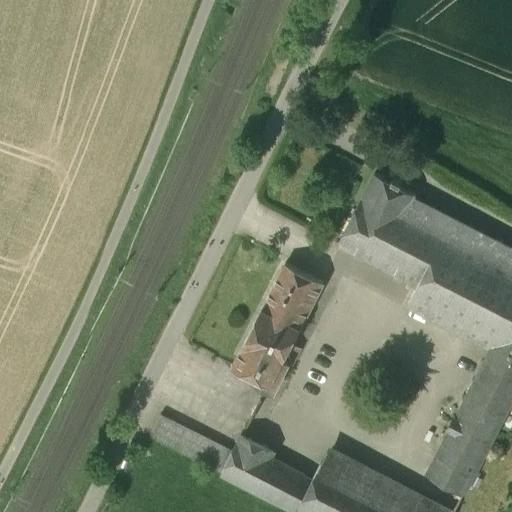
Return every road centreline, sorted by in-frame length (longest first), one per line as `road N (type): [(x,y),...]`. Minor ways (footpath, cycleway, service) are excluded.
road 1 (unclassified): [(84,511),(336,0)]
road 2 (track): [(0,464),(78,310),(208,0)]
